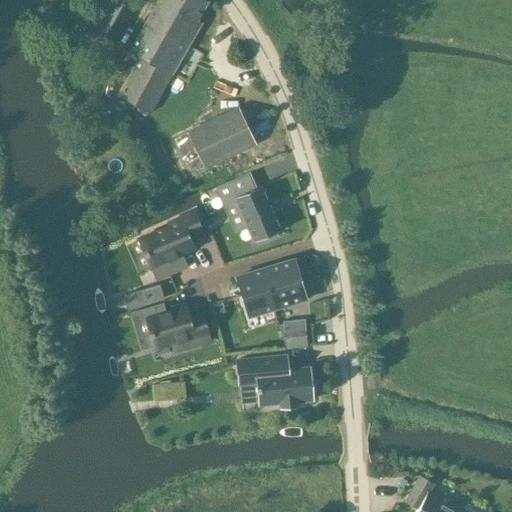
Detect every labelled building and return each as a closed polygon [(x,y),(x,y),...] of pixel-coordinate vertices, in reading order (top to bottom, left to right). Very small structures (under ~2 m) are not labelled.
[(83,25),(92,30),(114,42),(134,9),(117,0),(109,0),(102,13),(93,9),(83,25)] [(118,94),(133,103),(156,66),(150,63),(177,17),(173,14),(176,9),(179,11),(186,0),(185,0),(156,0),(128,50),(139,56),(118,94)] [(156,66),(133,103),(150,112),(200,25),(196,22),(207,3),(201,0),(185,0),(186,0),(179,11),(176,9),(173,14),(177,17),(150,63),(156,66)] [(191,133),(205,164),(252,142),(237,111),(191,133)] [(249,174),(216,188),(223,205),(235,200),(253,242),(259,240),(260,243),(276,236),(275,233),(280,231),(260,186),(255,188),(249,174)] [(139,240),(156,279),(185,266),(180,253),(193,248),(189,239),(202,233),(192,213),(169,223),(170,226),(139,240)] [(237,277),(248,316),(306,299),(294,260),(237,277)] [(158,285),(124,296),(128,309),(162,298),(158,285)] [(221,302),(211,305),(214,315),(224,312),(221,302)] [(162,306),(144,311),(155,347),(173,342),(175,350),(209,341),(201,314),(189,317),(186,308),(164,314),(162,306)] [(285,349),(307,347),(305,330),(284,332),(285,349)] [(286,356),(237,360),(239,384),(257,383),(259,404),(280,403),(281,407),(297,405),(296,401),(311,400),(309,368),(287,370),(286,356)] [(168,383),(170,400),(185,399),(184,382),(168,383)] [(420,508),(417,511),(468,511),(471,507),(459,501),(455,508),(427,492),(432,484),(418,476),(405,499),(420,508)]
